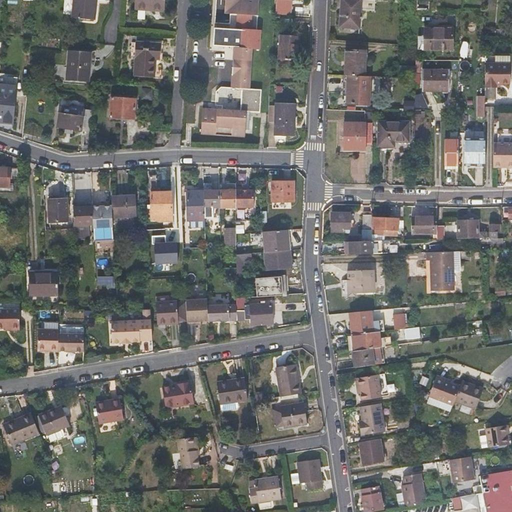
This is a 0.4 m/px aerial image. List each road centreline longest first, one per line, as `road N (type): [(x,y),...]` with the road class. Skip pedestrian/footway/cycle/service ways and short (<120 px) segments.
road 1 (residential): [(0,386),(318,333)]
road 2 (residential): [(0,142),(61,162),(312,158)]
road 3 (residential): [(511,196),(311,193)]
road 4 (residential): [(312,158),(319,0)]
road 5 (residential): [(318,333),(308,267),(311,193)]
